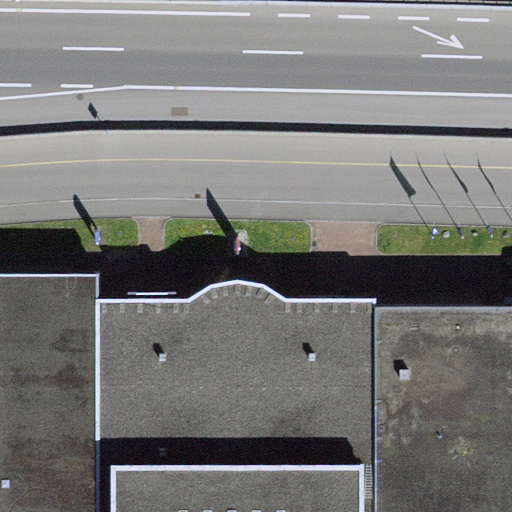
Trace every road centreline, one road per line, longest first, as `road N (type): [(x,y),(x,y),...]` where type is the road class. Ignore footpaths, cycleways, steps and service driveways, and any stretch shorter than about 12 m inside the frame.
road 1 (unclassified): [(0,177),(120,170),(511,176)]
road 2 (motorway): [(0,46),(511,59)]
